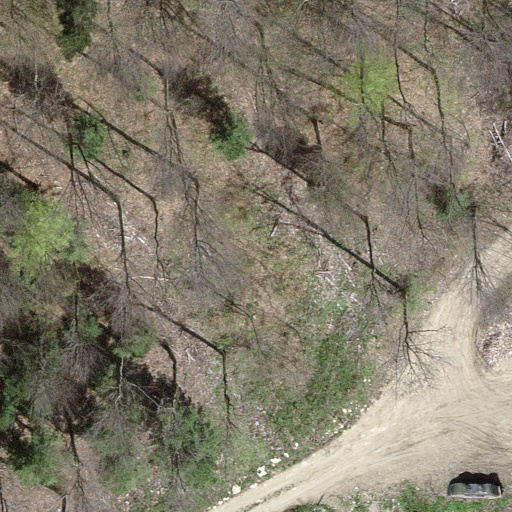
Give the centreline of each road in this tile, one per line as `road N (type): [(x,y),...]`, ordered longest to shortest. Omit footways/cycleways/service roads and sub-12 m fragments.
road 1 (track): [(511,393),(411,426),(230,511)]
road 2 (track): [(511,267),(477,300),(411,426)]
